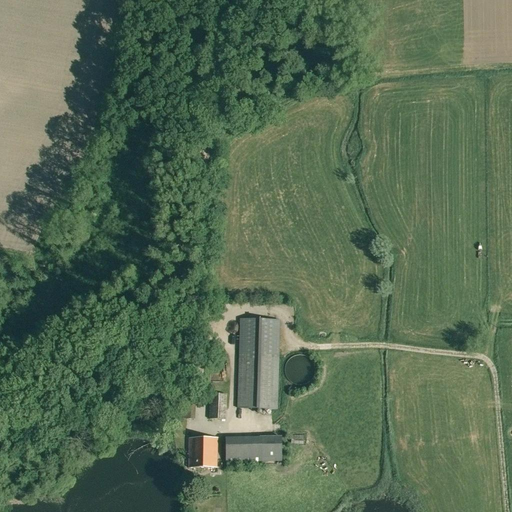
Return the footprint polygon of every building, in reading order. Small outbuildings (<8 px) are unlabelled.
[(237,408),(277,409),(279,356),(280,321),(240,320),(237,408)] [(285,371),(285,374),(286,376),(288,379),(289,381),(292,384),(295,385),(298,386),(301,386),(304,386),(308,384),(310,383),(312,381),(313,379),(315,377),(315,375),(316,372),(316,371),(316,368),(315,366),(314,364),(313,361),(311,359),(308,357),(307,357),(305,356),(301,355),(297,355),(293,357),(291,358),(288,361),(286,365),(285,367),(285,370),(285,371)] [(180,419),(195,419),(196,393),(182,393),(180,419)] [(209,419),(226,420),(226,395),(210,394),(209,419)] [(290,444),(302,445),(303,436),(291,435),(290,444)] [(225,438),(225,462),(281,461),(281,436),(225,438)] [(189,467),(217,468),(217,438),(189,438),(189,467)]
